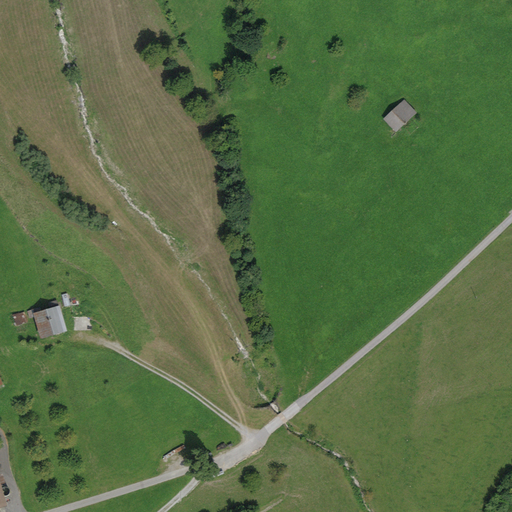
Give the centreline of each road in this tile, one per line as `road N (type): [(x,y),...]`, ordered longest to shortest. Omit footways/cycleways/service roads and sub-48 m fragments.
road 1 (unclassified): [(511,218),(278,423),(211,463)]
road 2 (unclassified): [(51,511),(211,463)]
